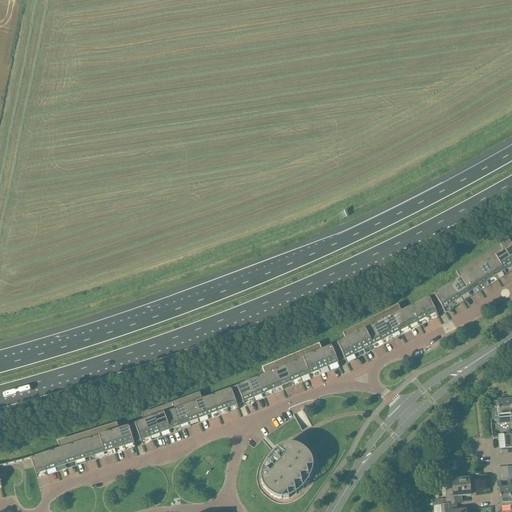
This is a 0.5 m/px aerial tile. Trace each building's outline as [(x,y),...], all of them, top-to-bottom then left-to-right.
[(500,246),(511,265),(511,245),(509,240),(500,246)] [(511,266),(511,265),(500,246),(491,251),(504,272),(511,266)] [(495,277),(504,272),(491,251),(482,256),(495,277)] [(474,262),(486,282),(495,277),(482,256),(474,262)] [(486,282),(474,262),(465,267),(478,288),(486,282)] [(469,293),(478,288),(465,267),(456,273),(460,279),(469,293)] [(460,279),(452,284),(460,298),(469,293),(460,279)] [(452,304),(460,298),(452,284),(443,290),(452,304)] [(443,309),(452,304),(443,290),(434,295),(443,309)] [(429,299),(436,313),(443,309),(434,295),(429,299)] [(429,299),(419,303),(427,318),(436,313),(429,299)] [(419,303),(410,308),(418,323),(427,318),(419,303)] [(389,311),(400,332),(409,327),(401,313),(402,313),(398,306),(389,311)] [(409,327),(418,323),(410,308),(402,313),(401,313),(409,327)] [(400,332),(389,311),(380,315),(391,337),(400,332)] [(370,320),(381,341),(391,337),(380,315),(370,320)] [(361,325),(372,346),(381,341),(370,320),(361,325)] [(352,329),(363,351),(372,346),(361,325),(352,329)] [(354,355),(363,351),(352,329),(343,334),(346,341),(347,341),(354,355)] [(346,341),(337,345),(345,360),(354,355),(347,341),(346,341)] [(309,349),(319,371),(328,367),(322,352),(319,345),(309,349)] [(337,345),(332,348),(338,363),(345,360),(337,345)] [(332,348),(322,352),(328,367),(338,363),(332,348)] [(300,353),(309,375),(319,371),(309,349),(300,353)] [(291,357),(300,379),(309,375),(300,353),(291,357)] [(281,361),(291,383),(300,379),(291,357),(281,361)] [(272,365),(281,387),(291,383),(281,361),(272,365)] [(272,391),(281,387),(272,365),(262,369),(265,376),(272,391)] [(256,380),(262,395),(272,391),(265,376),(256,380)] [(256,380),(247,384),(253,399),(262,395),(256,380)] [(247,384),(237,388),(243,403),(253,399),(247,384)] [(243,403),(237,388),(231,390),(237,405),(243,403)] [(237,405),(231,390),(221,394),(227,409),(237,405)] [(190,397),(198,420),(208,416),(202,401),(200,394),(190,397)] [(227,409),(221,394),(212,397),(217,413),(227,409)] [(180,401),(189,423),(198,420),(190,397),(180,401)] [(208,416),(217,413),(212,397),(202,401),(208,416)] [(511,409),(511,401),(510,398),(502,399),(503,402),(498,402),(500,424),(511,423),(511,409)] [(171,404),(179,427),(189,423),(180,401),(171,404)] [(161,408),(170,431),(179,427),(171,404),(161,408)] [(152,412),(160,434),(170,431),(161,408),(152,412)] [(151,438),(160,434),(152,412),(142,415),(144,422),(145,422),(151,438)] [(135,426),(141,441),(151,438),(145,422),(144,422),(135,426)] [(107,427),(114,450),(124,447),(119,431),(117,424),(107,427)] [(141,441),(135,426),(129,428),(134,444),(141,441)] [(305,437),(298,426),(280,449),(278,451),(263,470),(263,469),(262,472),(255,480),(256,489),(277,505),(281,500),(281,501),(281,500),(286,494),(288,499),(287,493),(294,491),(295,491),(293,485),(300,483),(301,483),(300,477),(307,475),(308,475),(306,469),(312,468),(312,471),(313,471),(313,468),(313,465),(312,462),(325,445),(317,438),(314,432),(309,435),(305,437)] [(107,427),(97,430),(104,453),(114,450),(107,427)] [(129,428),(119,431),(124,447),(134,444),(129,428)] [(95,456),(104,453),(97,430),(87,433),(95,456)] [(78,436),(85,459),(95,456),(87,433),(78,436)] [(500,448),(511,446),(511,445),(511,434),(499,435),(500,448)] [(75,462),(85,459),(78,436),(68,439),(75,462)] [(66,465),(75,462),(68,439),(58,443),(60,450),(61,450),(66,465)] [(51,453),(56,469),(66,465),(61,450),(60,450),(51,453)] [(41,456),(46,472),(56,469),(51,453),(41,456)] [(46,472),(41,456),(31,459),(36,475),(46,472)] [(499,479),(511,479),(511,466),(499,467),(499,479)] [(441,506),(453,505),(459,504),(459,497),(471,496),(469,479),(452,481),(453,490),(446,490),(447,499),(432,500),(433,506),(441,506)] [(509,487),(507,487),(501,488),(501,482),(496,482),(497,489),(499,489),(500,507),(511,506),(509,487)]
